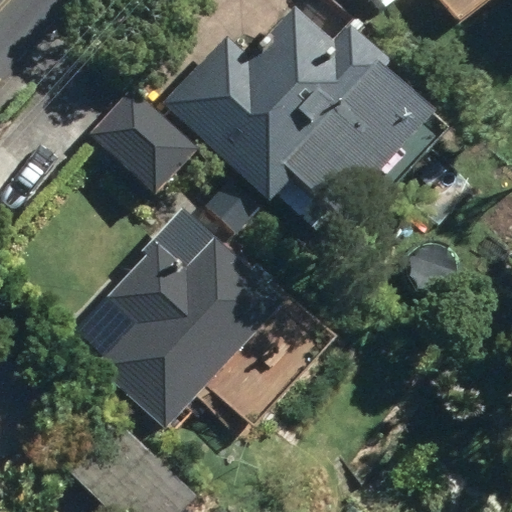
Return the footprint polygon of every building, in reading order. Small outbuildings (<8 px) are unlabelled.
[(291,182),(347,238),(448,139),(385,76),(389,70),(320,0),(310,0),(249,62),(230,41),(166,103),(268,207),(291,182)] [(363,0),(376,17),(397,0),(363,0)] [(94,137),(158,199),(200,156),(136,94),(94,137)] [(96,371),(163,433),(206,388),(238,418),(313,337),(183,214),(144,257),(147,260),(106,303),(134,329),(96,371)] [(64,473),(103,511),(181,511),(192,502),(112,423),(64,473)]
